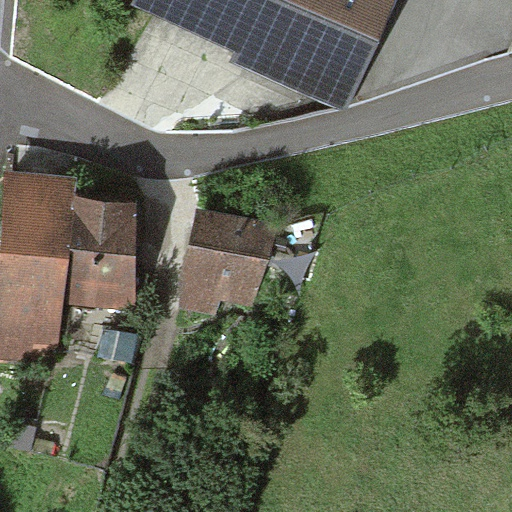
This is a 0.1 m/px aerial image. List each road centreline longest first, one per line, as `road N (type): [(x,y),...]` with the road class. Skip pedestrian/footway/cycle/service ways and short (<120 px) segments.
road 1 (residential): [(0,95),(23,97),(130,149),(194,154),(511,83)]
road 2 (track): [(130,149),(169,212),(111,511)]
